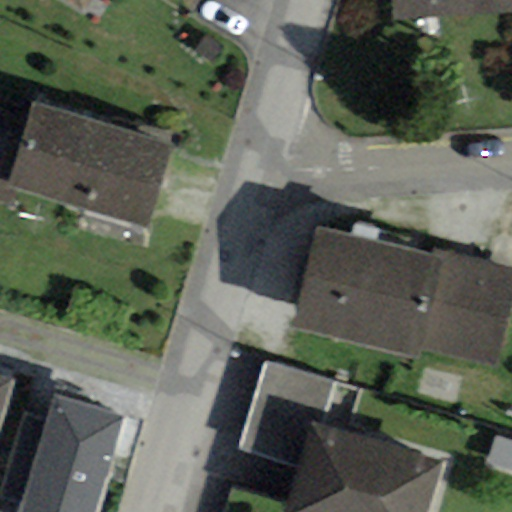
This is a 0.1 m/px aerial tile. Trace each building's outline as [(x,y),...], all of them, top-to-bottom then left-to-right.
[(93,0),(57,0),(84,16),(93,0)] [(463,17),(461,0),(393,0),(395,21),(463,17)] [(511,13),(511,0),(461,0),(463,17),(511,13)] [(171,145),(29,102),(25,118),(0,110),(0,204),(11,207),(15,193),(145,232),(171,145)] [(431,257),(316,227),(291,328),(415,359),(417,351),(440,259),(431,257)] [(494,371),(511,299),(511,268),(433,248),(431,257),(440,259),(417,351),(494,371)] [(323,426),(335,384),(265,364),(240,450),(296,466),(309,422),(323,426)] [(0,423),(14,382),(0,377),(0,423)] [(0,501),(18,507),(16,511),(94,511),(122,417),(53,397),(44,426),(22,419),(0,492),(0,501)] [(282,511),(425,511),(441,461),(323,426),(309,422),(296,466),(282,511)] [(511,441),(495,436),(485,463),(511,473),(511,441)]
